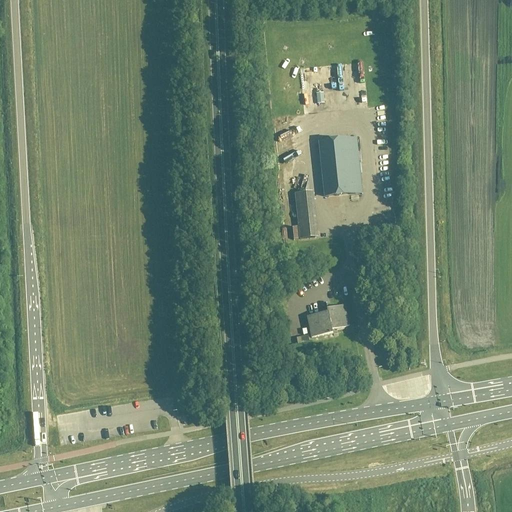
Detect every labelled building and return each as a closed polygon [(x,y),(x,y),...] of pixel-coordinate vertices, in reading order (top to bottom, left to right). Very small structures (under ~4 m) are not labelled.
[(386,133),(385,117),(374,118),(375,134),(386,133)] [(295,156),(304,149),(292,133),(283,139),(295,156)] [(350,140),(320,143),(326,198),(356,195),(350,140)] [(301,162),(290,163),(294,195),(300,195),(306,238),(320,236),(314,191),(305,193),(301,162)] [(398,202),(384,203),(385,212),(398,211),(398,202)] [(328,314),(318,316),(307,318),(311,339),(333,335),(332,331),(335,330),(347,328),(342,307),(331,309),(331,314),(329,314),(328,314)] [(350,329),(340,346),(346,350),(356,332),(350,329)]
